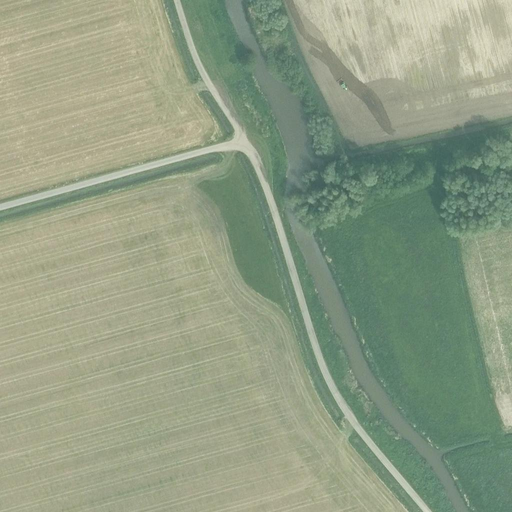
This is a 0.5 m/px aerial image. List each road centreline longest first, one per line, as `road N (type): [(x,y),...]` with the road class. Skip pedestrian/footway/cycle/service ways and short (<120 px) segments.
road 1 (unclassified): [(426,511),(333,391),(265,186),(201,71),(176,0)]
road 2 (track): [(242,141),(0,209)]
